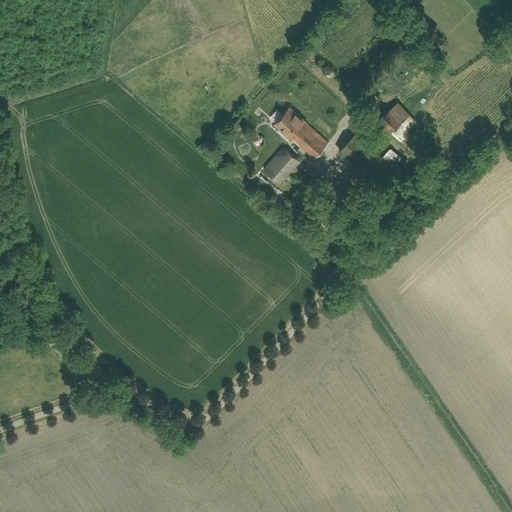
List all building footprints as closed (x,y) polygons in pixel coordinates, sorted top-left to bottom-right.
[(391,106),(379,117),(405,147),(424,130),(409,114),(402,120),(391,106)] [(289,107),(274,124),(313,158),(328,140),(289,107)] [(353,134),(339,149),(375,182),(389,167),(353,134)] [(286,146),(264,171),(282,187),(304,162),(286,146)] [(381,153),(392,165),(399,158),(388,146),(381,153)]
